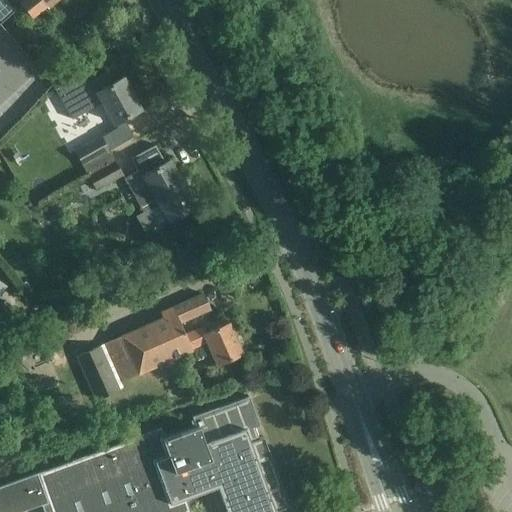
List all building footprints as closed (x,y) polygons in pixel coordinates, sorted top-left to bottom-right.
[(23,0),(21,2),(31,15),(45,4),(47,6),(54,0),(23,0)] [(87,71),(54,89),(71,119),(103,101),(115,122),(122,119),(139,109),(138,107),(140,106),(141,102),(137,95),(134,93),(131,95),(122,78),(113,82),(111,79),(108,78),(95,85),(87,71)] [(101,136),(74,151),(82,165),(108,150),(101,136)] [(168,160),(164,162),(154,145),(130,158),(137,171),(124,178),(142,212),(159,202),(170,220),(194,207),(168,160)] [(122,174),(114,161),(88,175),(95,189),(122,174)] [(172,307),(179,322),(209,309),(202,293),(172,307)] [(120,381),(179,355),(173,341),(185,336),(184,334),(179,322),(172,307),(160,312),(162,317),(104,343),(120,381)] [(173,341),(179,355),(191,350),(190,349),(207,341),(217,365),(241,354),(227,322),(206,332),(203,326),(184,334),(185,336),(173,341)] [(95,401),(119,390),(100,345),(75,356),(95,401)] [(160,428),(0,486),(0,511),(17,511),(50,501),(54,511),(188,511),(190,511),(185,498),(202,492),(201,487),(215,482),(226,511),(274,511),(275,511),(288,507),(263,436),(258,438),(254,427),(259,425),(248,396),(191,417),(195,427),(164,438),(160,428)]
